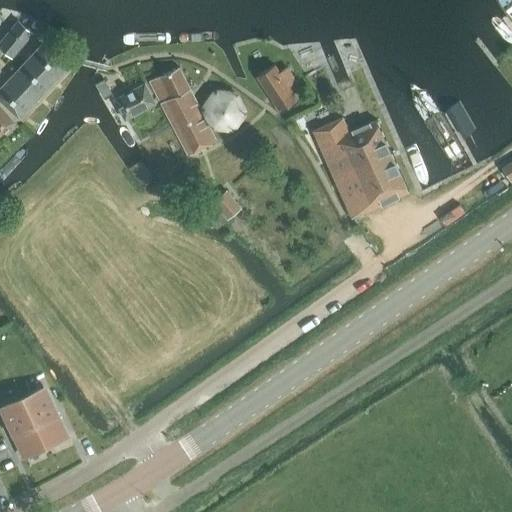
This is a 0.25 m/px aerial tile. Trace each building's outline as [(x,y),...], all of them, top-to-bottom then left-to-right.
[(511,18),(502,25),(511,40),(511,18)] [(0,46),(11,57),(31,33),(18,21),(0,41),(0,46)] [(0,100),(19,118),(66,67),(41,44),(0,87),(0,100)] [(511,111),(469,47),(441,66),(485,133),(511,114),(511,111)] [(279,72),(274,64),(256,76),(270,96),(280,111),(297,100),(291,91),(299,86),(286,67),(279,72)] [(178,67),(148,81),(188,156),(216,141),(209,128),(199,108),(178,67)] [(511,78),(502,86),(511,101),(511,78)] [(103,98),(113,93),(104,79),(95,84),(103,98)] [(125,119),(155,104),(144,83),(114,99),(125,119)] [(0,133),(13,122),(0,107),(0,133)] [(348,132),(342,118),(314,131),(352,216),(408,191),(376,120),(348,132)] [(511,184),(511,159),(501,167),(511,184)] [(140,160),(128,169),(141,188),(153,179),(140,160)] [(227,219),(241,207),(226,190),(212,202),(227,219)] [(43,388),(22,397),(45,446),(66,437),(43,388)] [(24,456),(45,446),(22,397),(2,407),(24,456)]
